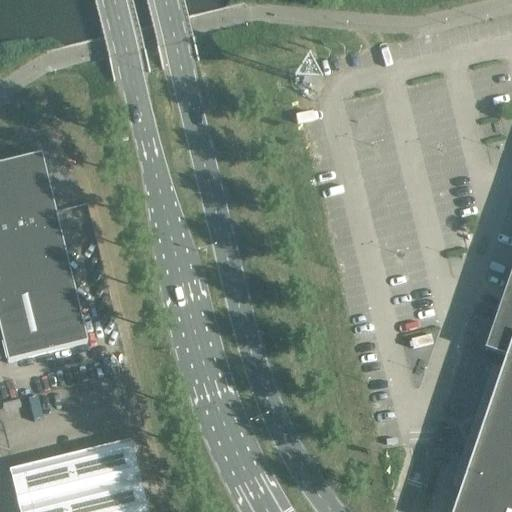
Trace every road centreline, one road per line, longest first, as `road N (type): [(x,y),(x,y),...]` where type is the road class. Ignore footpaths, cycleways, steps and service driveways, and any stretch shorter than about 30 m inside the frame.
road 1 (secondary): [(324,511),(287,447),(245,333),(165,0)]
road 2 (secondary): [(114,0),(207,378),(261,511)]
road 3 (residential): [(401,511),(511,191)]
